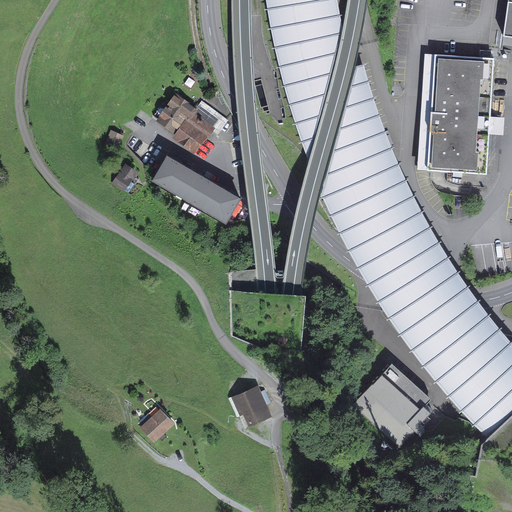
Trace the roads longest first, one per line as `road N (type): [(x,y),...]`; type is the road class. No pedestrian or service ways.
road 1 (motorway): [(284,0),(310,108),(355,221),(391,282),(511,430)]
road 2 (unclassified): [(207,0),(228,85),(293,200),(332,246),(367,273),(426,296),(474,301),(511,292)]
road 3 (motorway): [(511,376),(431,274),(398,215),(345,96),(322,0)]
road 4 (trunk): [(276,346),(354,0)]
road 5 (trunk): [(244,0),(276,346)]
road 6 (motorway): [(340,511),(385,474),(437,456),(511,468)]
road 7 (track): [(249,511),(135,440),(120,398)]
road 8 (trunk): [(257,511),(276,346)]
road 9 (track): [(280,398),(365,511)]
